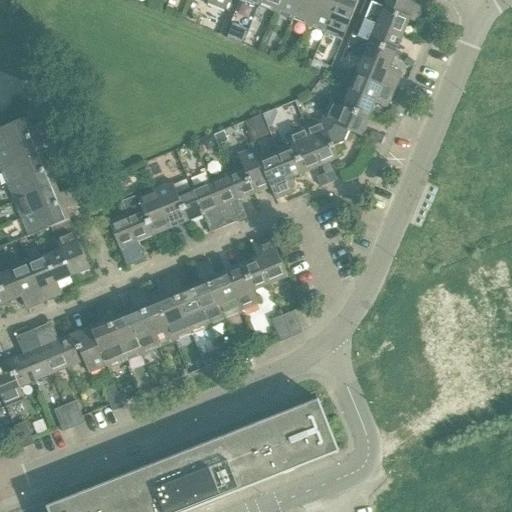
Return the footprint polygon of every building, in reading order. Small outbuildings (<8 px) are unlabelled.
[(225,10),(229,0),(207,0),(207,2),(225,10)] [(276,9),(279,0),(260,0),(259,3),(276,9)] [(292,16),(299,0),(279,0),(276,9),(292,16)] [(309,23),(318,0),(299,0),(292,16),(309,23)] [(326,30),(338,0),(318,0),(309,23),(326,30)] [(343,37),(358,0),(338,0),(326,30),(343,37)] [(416,23),(422,8),(403,0),(386,0),(384,7),(365,0),(364,0),(358,17),(402,36),(409,20),(416,23)] [(402,36),(358,17),(351,35),(369,43),(364,55),(360,53),(359,55),(363,57),(362,58),(375,64),(382,47),(395,52),(402,36)] [(394,91),(403,68),(391,63),(395,52),(382,47),(375,64),(362,58),(363,57),(359,55),(358,58),(362,59),(355,75),(394,91)] [(386,108),(394,91),(355,75),(349,90),(345,89),(344,91),(348,93),(349,91),(361,97),(355,114),(367,119),(374,103),(386,108)] [(348,93),(344,91),(344,93),(347,95),(342,107),(330,102),(322,120),(349,132),(360,136),(367,119),(355,114),(361,97),(349,91),(348,93)] [(0,149),(49,129),(46,122),(31,128),(27,118),(0,128),(0,149)] [(344,142),(349,132),(322,120),(308,126),(306,123),(303,124),(304,128),(305,128),(321,166),(338,158),(333,146),(344,142)] [(305,128),(304,128),(287,135),(292,147),(280,152),(278,148),(277,149),(276,150),(278,153),(277,154),(282,167),(299,160),(304,173),(321,166),(305,128)] [(41,152),(37,143),(53,137),(49,129),(0,149),(0,160),(3,168),(41,152)] [(380,145),(384,137),(374,133),(370,141),(380,145)] [(260,160),(261,160),(256,148),(237,155),(242,168),(230,173),(229,169),(227,170),(228,174),(227,174),(232,187),(249,180),(254,193),(270,187),(271,187),(260,160)] [(288,179),(304,173),(299,160),(282,167),(277,154),(278,153),(276,150),(277,149),(274,150),(275,154),(261,160),(260,160),(271,187),(270,187),(275,199),(293,192),(288,179)] [(10,185),(63,162),(60,155),(45,161),(41,152),(3,168),(10,185)] [(17,201),(55,185),(51,176),(66,170),(63,162),(10,185),(17,201)] [(239,200),(254,193),(249,180),(232,187),(227,174),(228,174),(227,170),(224,171),(226,175),(210,181),(226,220),(232,217),(235,223),(246,218),(239,200)] [(337,181),(333,171),(324,174),(328,184),(337,181)] [(328,184),(324,174),(316,177),(320,187),(328,184)] [(226,220),(210,181),(194,188),(192,184),(190,185),(191,189),(193,188),(198,201),(181,208),(187,221),(202,215),(210,233),(221,228),(219,222),(226,220)] [(191,189),(190,185),(188,186),(189,190),(177,195),(172,183),(154,190),(170,228),(187,221),(181,208),(198,201),(193,188),(191,189)] [(24,218),(77,196),(74,188),(59,194),(55,185),(17,201),(24,218)] [(170,228),(154,190),(137,197),(142,209),(130,214),(128,211),(126,212),(127,215),(126,216),(131,229),(148,222),(154,235),(170,228)] [(69,219),(65,210),(69,208),(80,203),(77,196),(24,218),(31,235),(50,227),(69,219)] [(138,241),(154,235),(148,222),(131,229),(126,216),(127,215),(126,212),(124,213),(125,216),(109,223),(124,261),(131,258),(134,264),(145,260),(138,241)] [(89,268),(71,223),(69,219),(50,227),(60,250),(48,255),(46,252),(44,253),(46,256),(44,257),(50,270),(66,263),(72,276),(89,268)] [(186,243),(182,233),(174,236),(178,246),(186,243)] [(178,246),(174,236),(165,240),(169,250),(178,246)] [(287,277),(271,239),(252,246),(257,259),(242,265),(247,278),(264,271),(269,284),(268,285),(269,288),(272,287),(270,284),(287,277)] [(299,250),(295,240),(287,244),(291,254),(299,250)] [(291,254),(287,244),(279,247),(283,257),(286,256),(291,254)] [(56,282),(71,276),(72,276),(66,263),(50,270),(44,257),(46,256),(44,253),(42,254),(43,257),(28,264),(43,302),(61,294),(56,282)] [(241,310),(225,272),(215,276),(209,261),(201,264),(223,318),(241,310)] [(43,302),(28,264),(12,270),(11,266),(8,267),(10,271),(11,270),(16,283),(0,289),(0,290),(5,303),(21,297),(26,309),(43,302)] [(223,318),(201,264),(194,267),(200,282),(191,286),(207,324),(223,318)] [(253,291),(266,286),(267,289),(269,288),(268,285),(269,284),(264,271),(247,278),(242,265),(225,272),(241,310),(259,303),(253,291)] [(10,271),(8,267),(6,268),(7,272),(0,274),(0,305),(5,303),(0,290),(0,289),(16,283),(11,270),(10,271)] [(207,324),(191,286),(182,290),(176,275),(168,278),(190,331),(207,324)] [(190,331),(168,278),(161,281),(165,292),(167,296),(158,300),(173,338),(190,331)] [(173,338),(158,300),(149,303),(143,288),(135,291),(157,345),(173,338)] [(157,345),(135,291),(127,295),(132,305),(133,310),(125,313),(140,352),(157,345)] [(140,352),(125,313),(116,317),(109,302),(102,305),(124,359),(140,352)] [(124,359),(102,305),(94,308),(100,323),(90,328),(106,366),(124,359)] [(302,333),(293,311),(282,316),(291,338),(302,333)] [(291,338),(282,316),(271,320),(280,343),(291,338)] [(79,347),(74,334),(58,341),(51,323),(39,327),(41,333),(35,336),(51,374),(67,368),(68,371),(71,370),(69,367),(68,367),(62,354),(79,347)] [(106,366),(90,328),(74,334),(79,347),(62,354),(68,367),(69,367),(71,370),(73,369),(71,366),(83,361),(88,373),(106,366)] [(51,374),(35,336),(29,338),(27,332),(15,337),(23,355),(7,362),(12,375),(29,368),(34,381),(33,382),(35,385),(37,384),(35,381),(51,374)] [(19,387),(31,383),(32,386),(35,385),(33,382),(34,381),(29,368),(12,375),(7,362),(0,364),(0,394),(5,407),(24,400),(19,387)] [(123,407),(114,385),(103,390),(112,412),(123,407)] [(189,511),(294,471),(294,470),(339,452),(318,400),(317,400),(314,392),(45,498),(48,507),(47,507),(48,511),(189,511)] [(84,423),(75,401),(64,406),(73,428),(84,423)] [(73,428),(64,406),(53,410),(62,432),(73,428)] [(34,444),(25,422),(13,427),(22,449),(34,444)]
